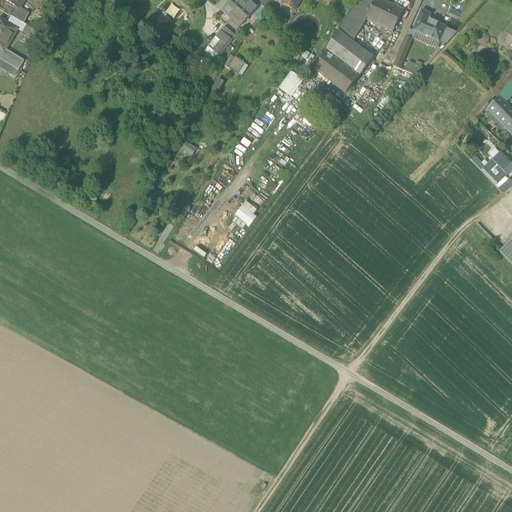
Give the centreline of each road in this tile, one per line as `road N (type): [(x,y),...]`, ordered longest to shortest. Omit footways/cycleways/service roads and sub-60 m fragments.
road 1 (track): [(348,374),(0,167)]
road 2 (track): [(511,471),(348,374)]
road 3 (track): [(465,229),(348,374)]
road 4 (track): [(256,511),(348,374)]
